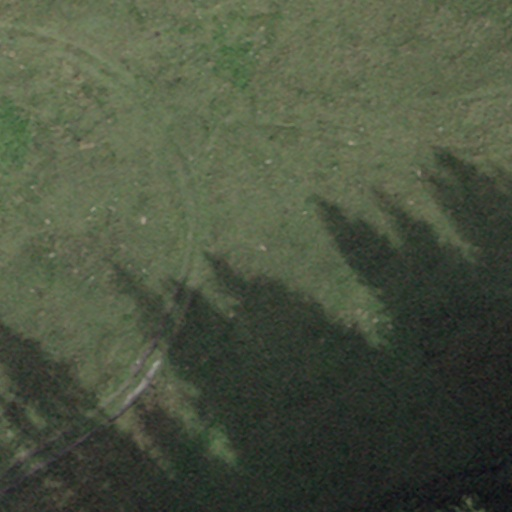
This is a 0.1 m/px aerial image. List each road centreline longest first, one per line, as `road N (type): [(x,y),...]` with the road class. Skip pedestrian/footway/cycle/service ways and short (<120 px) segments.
road 1 (track): [(0,37),(45,41),(107,71),(153,108),(192,161),(199,200),(188,289),(134,384),(0,486)]
road 2 (track): [(45,41),(116,51),(375,57),(511,20)]
